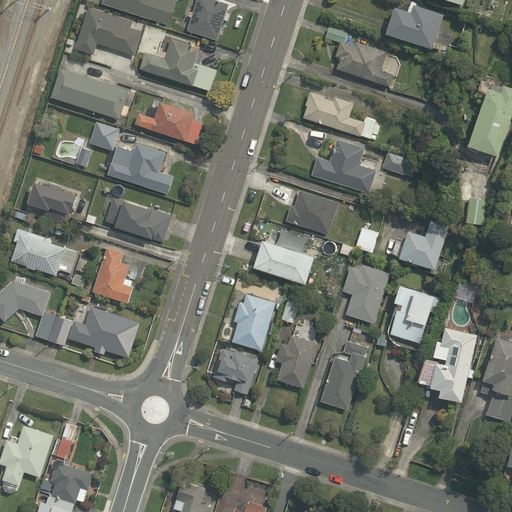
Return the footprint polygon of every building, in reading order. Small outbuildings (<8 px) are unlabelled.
[(103,4),(169,27),(177,2),(170,0),(104,0),(103,4)] [(198,0),(188,32),(217,41),(229,5),(214,0),(198,0)] [(387,35),(433,51),(445,15),(414,4),(413,8),(410,7),(408,13),(396,9),(387,35)] [(90,7),(76,49),(93,55),(97,44),(134,56),(142,32),(131,29),(134,22),(90,7)] [(356,46),(345,42),(348,34),(329,28),(326,38),(340,43),(336,57),(341,59),(338,70),(390,87),(394,75),(381,71),(387,52),(357,42),(356,46)] [(147,52),(141,69),(211,92),(218,70),(195,63),(200,48),(172,39),(168,53),(158,50),(156,55),(147,52)] [(52,98),(120,120),(129,91),(61,69),(52,98)] [(469,147),(499,158),(511,119),(511,89),(504,86),(503,87),(502,88),(492,85),(491,90),(489,89),(469,147)] [(334,101),(323,98),(324,96),(311,92),(306,105),(308,106),(304,119),(361,137),(362,136),(371,139),(371,138),(375,139),(377,135),(378,135),(380,126),(375,125),(376,121),(366,118),(365,122),(350,118),(355,104),(336,98),(334,101)] [(148,116),(141,114),(137,124),(195,145),(203,123),(191,119),(193,114),(153,100),(148,116)] [(91,144),(114,151),(121,130),(98,122),(91,144)] [(351,187),(370,193),(377,170),(359,165),(365,149),(338,140),(330,162),(318,158),(313,175),(351,187)] [(108,174),(149,189),(168,195),(174,177),(160,172),(167,152),(137,144),(134,152),(118,147),(112,165),(108,174)] [(36,145),(34,152),(42,154),(44,147),(36,145)] [(77,163),(87,167),(92,151),(82,148),(77,163)] [(383,168),(413,179),(419,163),(388,152),(383,168)] [(31,194),(34,185),(29,183),(25,192),(31,194)] [(340,202),(301,189),(296,205),(293,204),(287,220),(328,235),(340,202)] [(173,216),(115,197),(107,225),(164,244),(173,216)] [(467,223),(484,226),(488,201),(471,198),(467,223)] [(450,224),(433,218),(425,238),(419,235),(409,232),(400,257),(434,269),(450,224)] [(308,235),(283,227),(278,243),(263,238),(255,268),(307,283),(315,255),(303,252),(308,235)] [(52,239),(25,229),(13,262),(54,277),(58,266),(72,271),(79,251),(51,241),(52,239)] [(126,251),(109,246),(94,292),(128,304),(134,287),(124,283),(130,263),(123,261),(126,251)] [(390,273),(362,264),(360,271),(350,268),(342,291),(355,295),(348,315),(374,323),(390,273)] [(11,280),(0,289),(0,314),(5,321),(21,307),(43,314),(36,336),(67,346),(67,343),(80,347),(81,342),(117,353),(128,318),(78,302),(73,321),(44,312),(50,292),(11,280)] [(436,296),(401,283),(394,302),(401,304),(391,332),(419,342),(436,296)] [(278,302),(247,292),(244,302),(240,301),(234,320),(240,322),(234,342),(262,351),(278,302)] [(299,302),(288,299),(282,320),(293,323),(299,302)] [(479,336),(448,329),(445,343),(441,342),(437,357),(449,360),(448,364),(440,362),(434,389),(444,391),(442,399),(464,404),(479,336)] [(389,334),(379,331),(375,344),(386,347),(389,334)] [(318,343),(292,334),(290,340),(283,338),(276,360),(285,363),(279,380),(303,388),(318,343)] [(511,386),(511,342),(493,337),(480,379),(496,384),(495,388),(510,393),(511,386)] [(343,352),(354,355),(352,361),(336,357),(323,403),(341,409),(349,411),(368,346),(347,340),(343,352)] [(261,358),(225,346),(214,377),(228,382),(230,377),(238,379),(234,390),(249,395),(261,358)] [(511,407),(511,402),(493,397),(487,415),(507,422),(511,407)] [(79,425),(65,420),(35,511),(72,511),(76,499),(86,503),(96,473),(67,463),(79,425)] [(55,433),(24,423),(19,441),(7,437),(0,457),(0,463),(8,467),(4,478),(21,484),(26,471),(41,476),(55,433)] [(208,488),(186,480),(182,479),(173,505),(183,509),(181,511),(212,511),(214,508),(202,504),(208,488)] [(266,511),(269,506),(249,499),(245,509),(236,506),(233,511),(266,511)]
